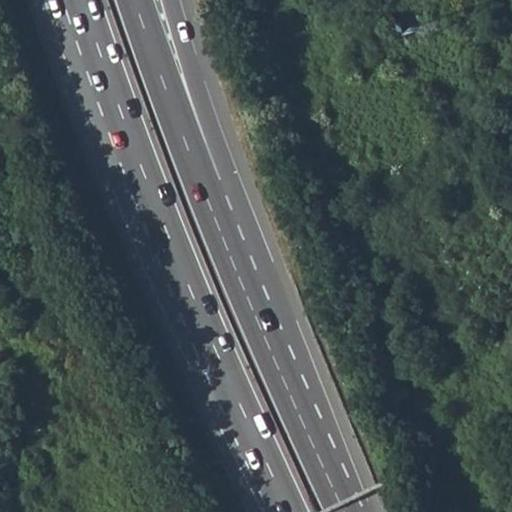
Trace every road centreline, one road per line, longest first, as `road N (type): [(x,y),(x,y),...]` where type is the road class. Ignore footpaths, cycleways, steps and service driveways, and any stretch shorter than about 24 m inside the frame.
road 1 (trunk): [(82,0),(167,233),(289,511)]
road 2 (trunk): [(345,511),(209,203)]
road 3 (trunk): [(209,203),(134,0)]
road 4 (trunk): [(209,203),(219,153),(171,0)]
